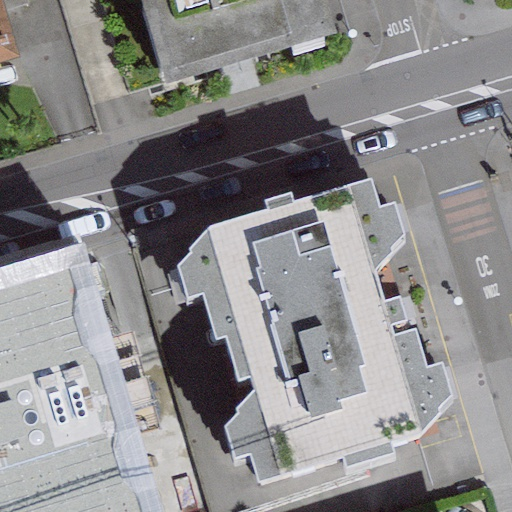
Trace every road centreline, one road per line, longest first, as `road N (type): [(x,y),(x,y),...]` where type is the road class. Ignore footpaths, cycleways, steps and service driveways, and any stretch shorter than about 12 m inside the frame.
road 1 (primary): [(436,99),(0,227)]
road 2 (residential): [(436,99),(482,255)]
